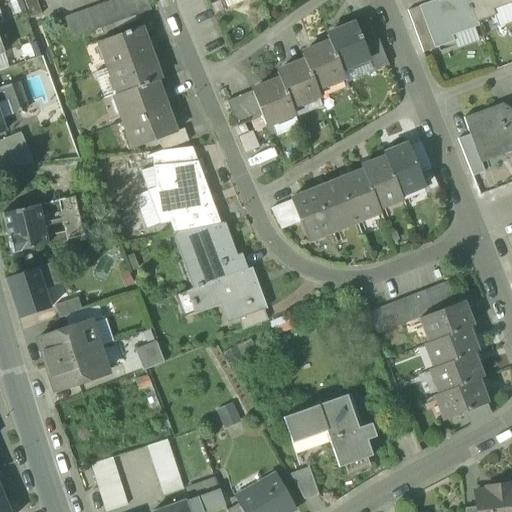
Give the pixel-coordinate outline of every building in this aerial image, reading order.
[(26,11),(21,0),(8,0),(14,16),(26,11)] [(23,0),(30,19),(42,15),(36,0),(23,0)] [(117,23),(128,19),(120,0),(116,0),(109,3),(117,23)] [(120,0),(128,19),(139,15),(133,0),(120,0)] [(146,0),(133,0),(139,15),(150,11),(146,0)] [(223,0),(227,9),(248,0),(223,0)] [(477,27),(476,23),(467,0),(443,0),(439,2),(438,0),(418,7),(434,49),(453,42),(451,36),(474,28),(477,27)] [(511,0),(467,0),(476,23),(495,16),(493,10),(511,2),(511,0)] [(511,2),(493,10),(495,16),(500,28),(511,23),(511,2)] [(105,27),(117,23),(109,3),(97,7),(105,27)] [(94,31),(105,27),(97,7),(87,11),(94,31)] [(407,11),(423,53),(434,49),(418,7),(407,11)] [(264,20),(263,16),(250,10),(244,23),(260,30),(264,20)] [(83,35),(94,31),(87,11),(76,15),(83,35)] [(71,40),(83,35),(76,15),(64,19),(71,40)] [(355,25),(369,58),(383,53),(369,20),(355,25)] [(327,36),(330,44),(340,70),(368,59),(369,58),(355,25),(327,36)] [(479,42),(474,28),(451,36),(453,42),(456,51),(479,42)] [(100,43),(110,68),(150,54),(141,29),(100,43)] [(302,55),(305,63),(315,88),(343,77),(340,70),(330,44),(302,55)] [(388,66),(383,53),(369,58),(368,59),(373,72),(388,66)] [(0,71),(8,69),(3,54),(0,54),(0,71)] [(110,68),(119,95),(155,82),(160,80),(150,54),(110,68)] [(345,83),(373,72),(368,59),(340,70),(343,77),(345,83)] [(277,74),(280,81),(290,107),(295,105),(299,116),(321,107),(317,96),(318,96),(315,88),(305,63),(277,74)] [(103,100),(114,97),(119,95),(110,68),(94,74),(103,100)] [(293,114),(290,107),(280,81),(251,92),(260,115),(265,126),(271,123),(293,114)] [(114,97),(123,123),(165,108),(155,82),(119,95),(114,97)] [(0,103),(8,101),(12,115),(27,110),(18,83),(0,88),(0,103)] [(227,102),(236,124),(260,115),(251,92),(227,102)] [(13,116),(12,115),(8,101),(0,103),(0,117),(1,120),(13,116)] [(294,117),(299,116),(295,105),(290,107),(293,114),(294,117)] [(174,133),(165,108),(123,123),(133,149),(158,140),(175,134),(174,133)] [(504,155),(511,152),(511,112),(511,110),(496,115),(493,108),(463,119),(469,136),(480,164),(481,163),(482,163),(479,155),(501,148),(504,155)] [(298,127),(294,117),(293,114),(271,123),(276,136),(298,127)] [(158,140),(162,151),(188,142),(184,129),(174,133),(175,134),(158,140)] [(237,138),(244,154),(259,148),(252,131),(237,138)] [(0,163),(2,169),(33,164),(20,133),(0,141),(0,163)] [(469,136),(457,140),(472,177),(484,173),(481,163),(480,164),(469,136)] [(383,154),(384,158),(398,192),(423,182),(407,144),(383,154)] [(152,155),(153,167),(196,162),(191,148),(162,151),(152,155)] [(479,155),(482,163),(504,155),(501,148),(479,155)] [(140,172),(147,192),(155,189),(153,167),(152,155),(146,157),(150,169),(140,172)] [(361,167),(362,171),(376,205),(399,195),(398,192),(384,158),(361,167)] [(196,162),(153,167),(155,189),(147,192),(159,224),(170,222),(174,234),(222,224),(219,224),(197,163),(196,163),(196,162)] [(362,171),(338,181),(353,218),(377,208),(376,205),(362,171)] [(338,181),(315,190),(330,228),(353,218),(338,181)] [(353,218),(355,223),(379,214),(378,210),(402,200),(400,196),(424,187),(423,182),(398,192),(399,195),(376,205),(377,208),(353,218)] [(332,233),(330,228),(315,190),(290,200),(291,201),(299,222),(307,243),(309,242),(310,244),(331,235),(331,233),(332,233)] [(146,229),(159,224),(147,192),(134,196),(146,229)] [(67,239),(67,241),(84,237),(75,197),(58,201),(67,239)] [(271,209),(281,230),(299,222),(291,201),(271,209)] [(3,215),(11,253),(47,245),(38,207),(3,215)] [(355,223),(353,218),(330,228),(332,233),(355,223)] [(227,237),(222,224),(174,234),(185,263),(191,261),(201,287),(223,279),(218,266),(232,261),(232,260),(224,238),(227,237)] [(218,266),(223,279),(245,271),(240,257),(232,260),(232,261),(218,266)] [(37,269),(44,291),(62,285),(55,263),(37,269)] [(5,279),(18,320),(49,310),(44,291),(37,269),(5,279)] [(245,271),(223,279),(201,287),(186,292),(194,314),(220,304),(229,322),(236,319),(242,331),(267,321),(262,311),(263,309),(253,285),(251,286),(245,271)] [(445,282),(434,286),(443,309),(454,305),(445,282)] [(433,313),(443,309),(434,286),(424,290),(433,313)] [(424,317),(433,313),(424,290),(413,295),(421,318),(424,317)] [(181,319),(194,314),(186,292),(174,297),(181,319)] [(419,319),(421,318),(413,295),(401,299),(410,322),(419,319)] [(59,320),(64,318),(82,312),(78,298),(54,306),(59,320)] [(399,326),(410,322),(401,299),(390,303),(399,326)] [(424,317),(433,342),(466,329),(471,327),(462,302),(454,305),(443,309),(433,313),(424,317)] [(388,331),(399,326),(390,303),(379,308),(388,331)] [(102,319),(98,307),(82,312),(64,318),(68,329),(90,322),(102,319)] [(376,335),(388,331),(379,308),(367,312),(368,314),(376,335)] [(287,315),(269,323),(274,337),(293,330),(287,315)] [(106,317),(102,319),(90,322),(99,347),(114,342),(106,317)] [(424,317),(419,319),(429,343),(433,342),(424,317)] [(37,339),(45,365),(99,347),(90,322),(68,329),(37,339)] [(429,343),(438,367),(471,355),(475,353),(466,329),(433,342),(429,343)] [(238,346),(244,357),(258,350),(253,339),(238,346)] [(438,367),(429,343),(422,345),(432,369),(434,369),(438,367)] [(135,352),(143,372),(164,363),(156,344),(135,352)] [(238,346),(237,345),(221,355),(227,366),(244,357),(238,346)] [(107,373),(99,347),(45,365),(54,392),(77,384),(77,383),(107,373)] [(434,369),(443,393),(474,381),(480,378),(471,355),(438,367),(434,369)] [(428,371),(437,395),(439,394),(443,393),(434,369),(432,369),(428,371)] [(484,404),(474,381),(443,393),(439,394),(448,417),(440,420),(441,421),(464,412),(484,404)] [(448,417),(439,394),(437,395),(432,396),(440,420),(448,417)] [(122,396),(69,414),(83,455),(136,438),(122,396)] [(324,433),(336,469),(370,458),(361,429),(356,431),(345,396),(311,407),(312,412),(282,422),(290,445),(324,433)] [(241,423),(232,403),(216,411),(224,430),(241,423)] [(487,403),(484,404),(464,412),(470,426),(491,415),(487,403)] [(387,420),(396,442),(407,438),(399,416),(387,420)] [(146,448),(162,498),(182,491),(165,441),(146,448)] [(90,466),(104,511),(109,511),(126,507),(111,459),(90,466)] [(290,475),(304,501),(318,496),(309,469),(290,475)] [(241,511),(290,511),(295,509),(275,475),(249,490),(252,495),(237,503),(241,511)] [(187,489),(191,501),(220,491),(215,479),(187,489)] [(511,511),(511,488),(474,493),(476,507),(476,511),(511,511)] [(0,511),(9,511),(0,490),(0,511)] [(234,499),(237,503),(252,495),(249,490),(234,499)] [(205,511),(224,505),(220,491),(191,501),(185,503),(187,511),(205,511)] [(187,511),(185,503),(184,502),(157,511),(187,511)] [(226,509),(227,511),(241,511),(237,503),(226,509)]
